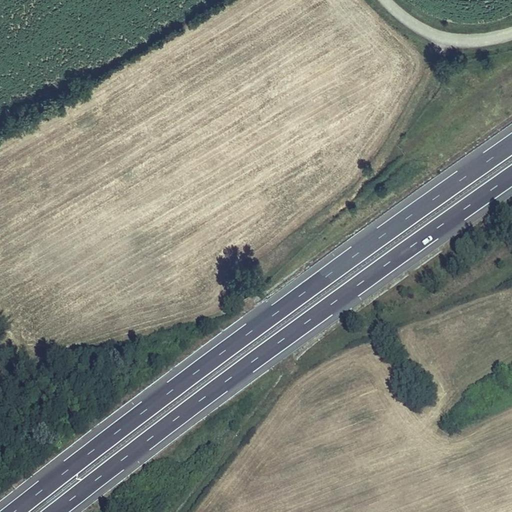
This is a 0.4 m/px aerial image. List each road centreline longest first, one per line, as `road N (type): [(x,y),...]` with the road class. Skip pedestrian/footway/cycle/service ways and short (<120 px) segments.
road 1 (motorway): [(511,144),(13,511)]
road 2 (motorway): [(55,511),(511,174)]
